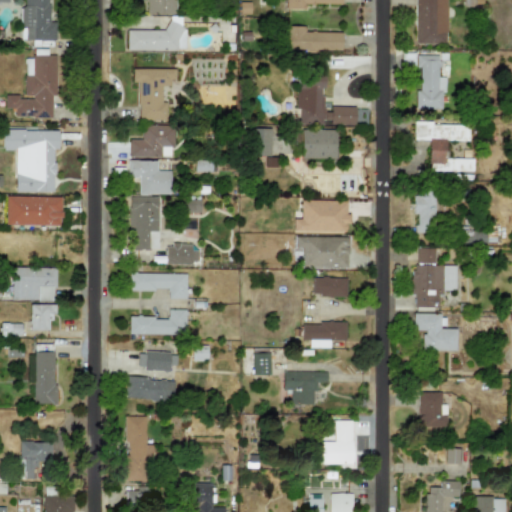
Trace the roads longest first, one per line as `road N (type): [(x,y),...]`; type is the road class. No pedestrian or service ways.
road 1 (residential): [(95,511),(98,0)]
road 2 (residential): [(385,511),(386,0)]
